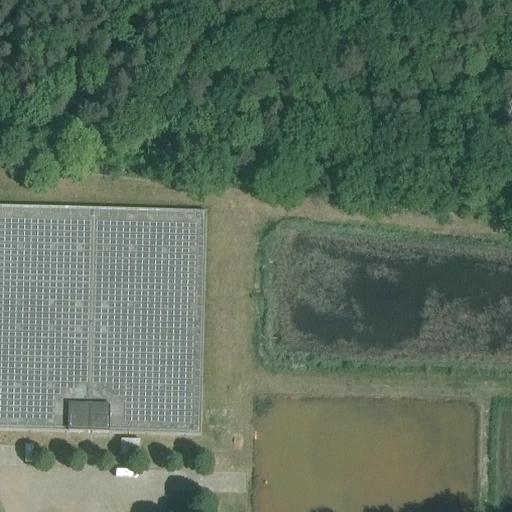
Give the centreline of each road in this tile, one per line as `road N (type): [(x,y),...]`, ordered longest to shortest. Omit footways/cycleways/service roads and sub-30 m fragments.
road 1 (unknown): [(511,204),(0,147)]
road 2 (residential): [(18,480),(243,483)]
